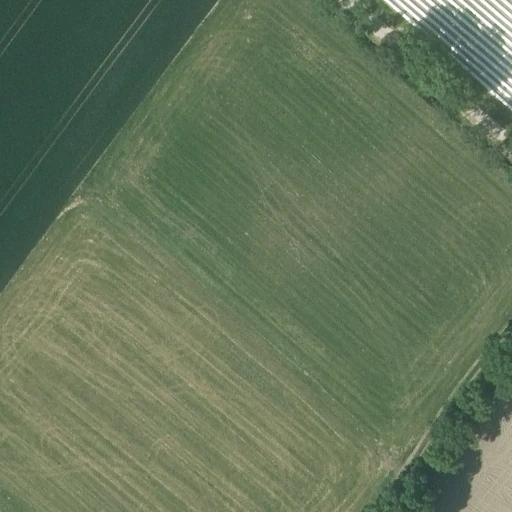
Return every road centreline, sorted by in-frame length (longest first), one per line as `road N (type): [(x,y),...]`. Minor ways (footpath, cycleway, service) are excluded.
road 1 (track): [(511,130),(347,0)]
road 2 (track): [(386,511),(464,429),(511,361)]
